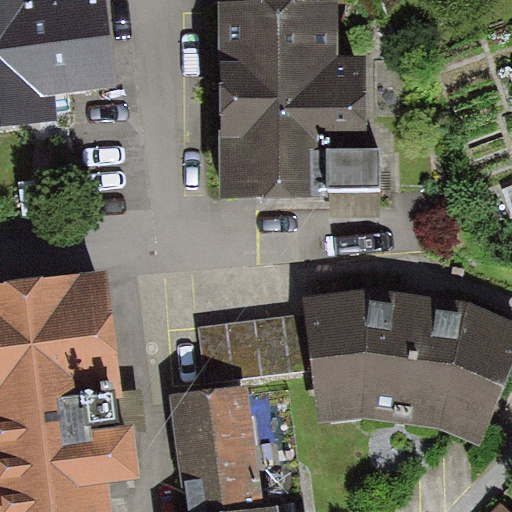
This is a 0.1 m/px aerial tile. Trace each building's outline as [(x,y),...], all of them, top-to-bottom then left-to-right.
[(0,0),(0,125),(56,118),(53,94),(112,87),(101,0),(0,0)] [(218,3),(224,199),(331,197),(332,217),(382,215),(381,146),(370,149),(370,68),(340,68),(338,4),(218,3)] [(106,271),(0,282),(0,511),(109,511),(106,485),(138,482),(132,428),(114,430),(110,397),(120,396),(106,271)] [(361,419),(440,430),(482,447),(511,372),(511,323),(468,305),(427,299),(372,290),(303,298),(305,315),(312,372),(319,424),(361,419)] [(207,386),(312,372),(305,315),(199,327),(207,386)] [(263,511),(249,388),(171,397),(184,511),(263,511)]
